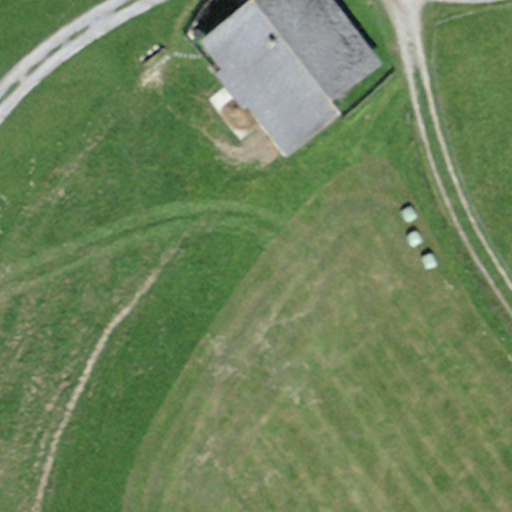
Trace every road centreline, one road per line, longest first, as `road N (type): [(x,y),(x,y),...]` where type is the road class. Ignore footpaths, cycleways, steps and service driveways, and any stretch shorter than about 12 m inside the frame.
road 1 (track): [(402,0),(413,98),(463,231),(511,303)]
road 2 (track): [(0,124),(58,47),(152,0)]
